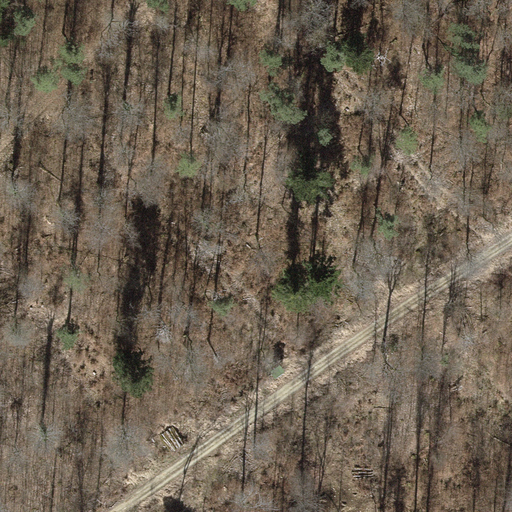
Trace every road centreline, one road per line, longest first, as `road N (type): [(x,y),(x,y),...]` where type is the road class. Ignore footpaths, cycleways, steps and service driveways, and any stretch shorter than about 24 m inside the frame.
road 1 (track): [(118,511),(511,244)]
road 2 (track): [(0,142),(114,65),(169,0)]
